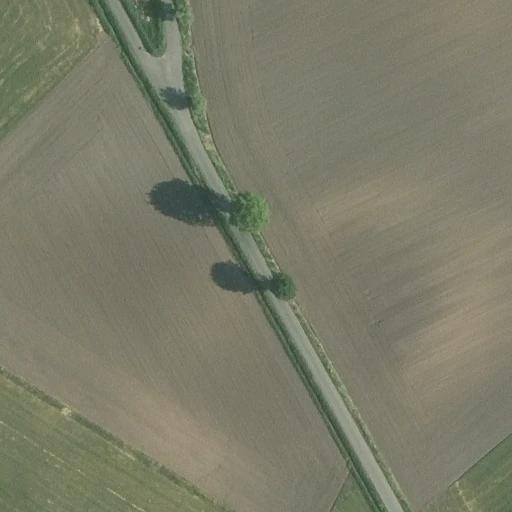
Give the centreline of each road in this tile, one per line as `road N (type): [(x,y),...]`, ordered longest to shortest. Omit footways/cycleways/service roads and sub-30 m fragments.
road 1 (unclassified): [(411,511),(179,105)]
road 2 (unclassified): [(179,105),(114,0)]
